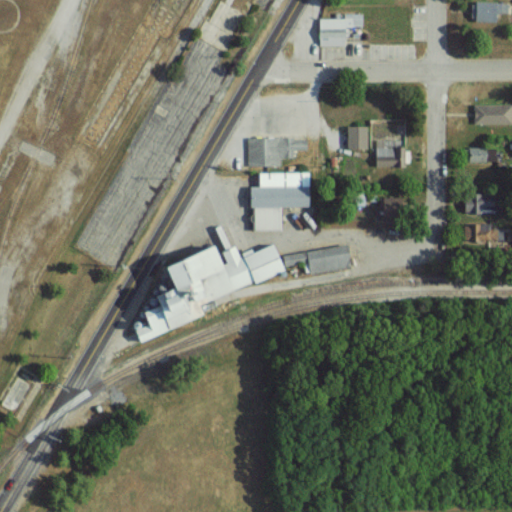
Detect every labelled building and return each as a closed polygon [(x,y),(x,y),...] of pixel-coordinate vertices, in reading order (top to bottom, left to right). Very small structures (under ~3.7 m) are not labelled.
[(474,1),(473,20),(500,21),(501,2),(474,1)] [(320,18),(321,45),(348,44),(347,26),(364,26),(364,13),(346,13),(346,18),(320,18)] [(472,105),(511,106),(511,125),(472,125),(472,105)] [(348,125),(348,148),(370,148),(369,125),(348,125)] [(309,150),(308,138),(248,138),(248,167),(281,167),(281,159),(295,159),(295,150),(309,150)] [(497,160),(497,146),(472,147),(472,161),(497,160)] [(377,167),(407,167),(407,147),(377,147),(377,167)] [(314,207),(313,173),(258,173),(258,187),(254,187),(254,230),(284,230),(284,207),(314,207)] [(466,194),(467,212),(496,211),(495,193),(466,194)] [(381,197),(381,215),(402,215),(402,197),(381,197)] [(466,239),(499,239),(498,224),(465,225),(466,239)] [(143,338),(210,316),(204,300),(290,271),(289,268),(308,262),(313,276),(355,262),(347,239),(285,260),(279,242),(241,255),(238,245),(223,250),(222,247),(176,262),(185,287),(164,294),(167,304),(151,309),(156,323),(140,328),(143,338)]
